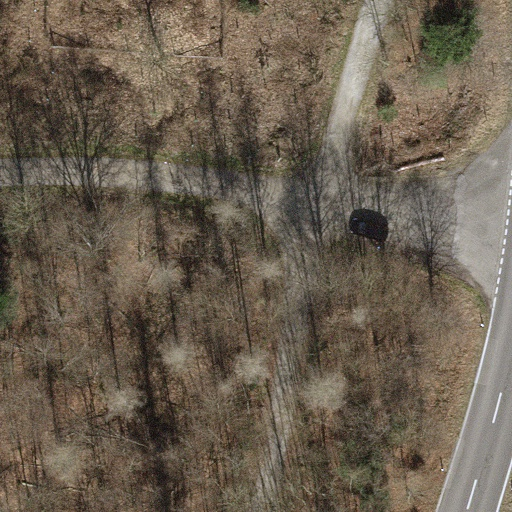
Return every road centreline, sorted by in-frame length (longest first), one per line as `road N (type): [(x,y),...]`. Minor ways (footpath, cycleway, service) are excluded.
road 1 (track): [(263,511),(300,270),(377,0)]
road 2 (track): [(511,228),(158,176),(0,175)]
road 3 (tertiary): [(468,511),(511,357)]
